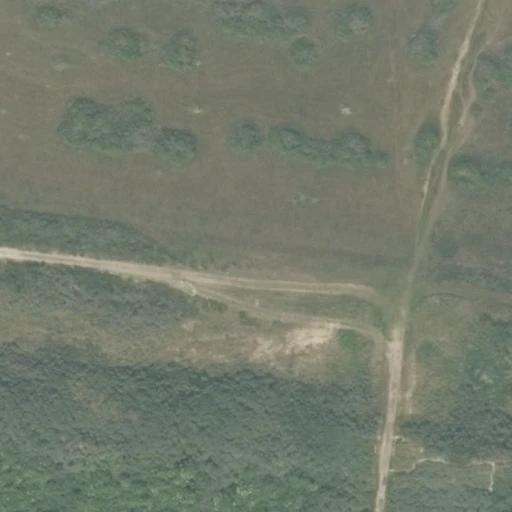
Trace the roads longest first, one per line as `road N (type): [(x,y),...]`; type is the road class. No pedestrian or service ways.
road 1 (track): [(511,308),(0,245)]
road 2 (track): [(484,0),(402,295)]
road 3 (track): [(375,511),(402,295)]
